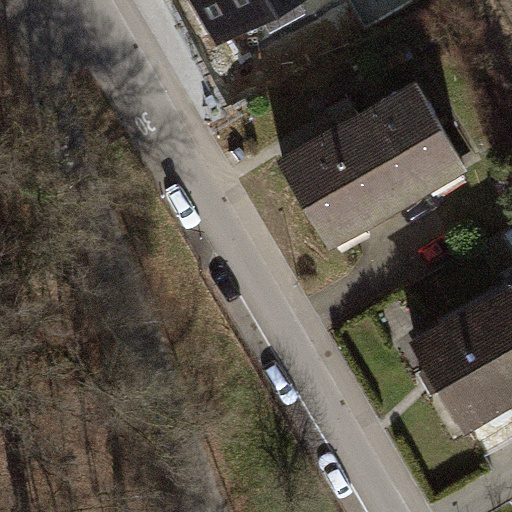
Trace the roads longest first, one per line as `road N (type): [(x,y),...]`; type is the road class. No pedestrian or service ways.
road 1 (residential): [(397,511),(290,324),(85,0)]
road 2 (residential): [(25,0),(42,86),(207,511)]
